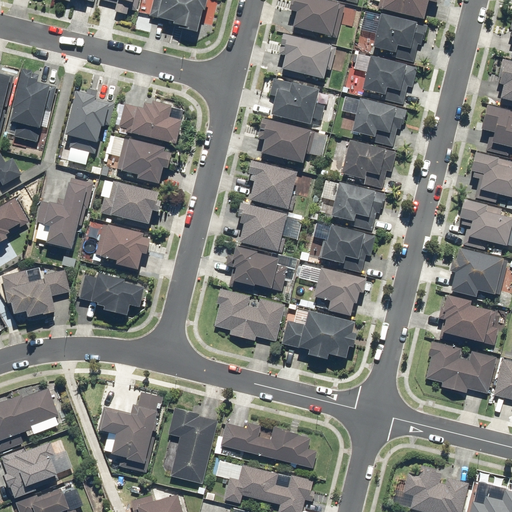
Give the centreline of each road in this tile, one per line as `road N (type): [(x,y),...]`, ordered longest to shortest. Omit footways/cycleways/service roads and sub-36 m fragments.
road 1 (residential): [(476,0),(371,413)]
road 2 (residential): [(162,355),(232,86)]
road 3 (residential): [(0,27),(232,86)]
road 4 (residential): [(371,413),(162,355)]
road 5 (residential): [(162,355),(107,348),(0,359)]
road 6 (residential): [(511,449),(371,413)]
